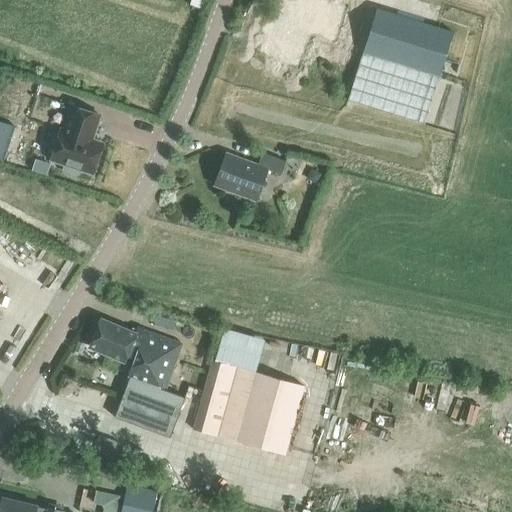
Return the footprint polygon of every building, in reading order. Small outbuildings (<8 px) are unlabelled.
[(190,0),(189,5),(200,9),(203,0),(190,0)] [(443,63),(452,31),(375,9),(362,53),(438,76),(439,76),(443,63)] [(438,76),(362,53),(347,101),(424,124),(438,76)] [(49,163),(63,168),(62,172),(64,176),(72,179),(76,177),(78,173),(91,177),(101,146),(90,143),(98,118),(69,109),(61,134),(59,133),(49,163)] [(213,188),(254,203),(265,172),(279,177),(284,164),(261,155),(256,168),(224,156),(213,188)] [(134,326),(131,332),(101,319),(90,345),(126,360),(125,362),(131,364),(126,380),(128,380),(114,417),(169,437),(183,398),(166,392),(182,345),(134,326)] [(304,387),(212,361),(193,429),(284,455),(304,387)] [(127,486),(121,511),(152,511),(157,493),(127,486)] [(45,510),(36,507),(37,506),(2,497),(0,504),(0,511),(61,511),(45,507),(45,510)]
